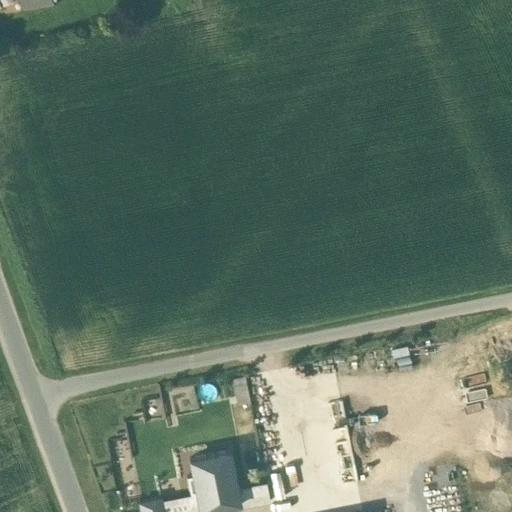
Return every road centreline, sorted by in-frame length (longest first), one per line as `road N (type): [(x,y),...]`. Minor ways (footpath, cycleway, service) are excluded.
road 1 (track): [(26,395),(511,299)]
road 2 (unclassified): [(0,323),(71,511)]
